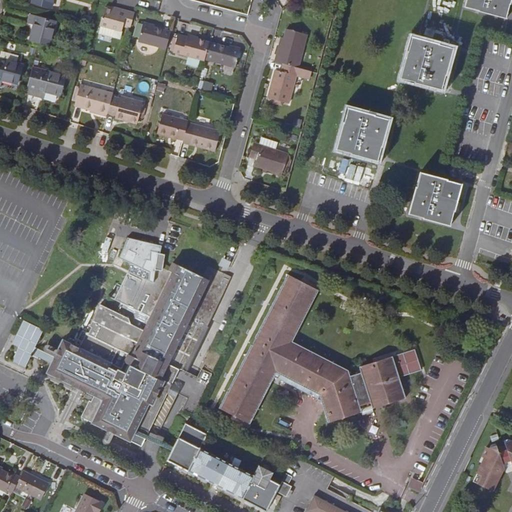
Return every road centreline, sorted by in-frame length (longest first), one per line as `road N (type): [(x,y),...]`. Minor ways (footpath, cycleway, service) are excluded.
road 1 (residential): [(511,299),(216,202)]
road 2 (residential): [(216,202),(0,132)]
road 3 (residential): [(511,340),(427,511)]
road 4 (residential): [(216,202),(262,36)]
road 5 (residential): [(139,489),(0,427)]
